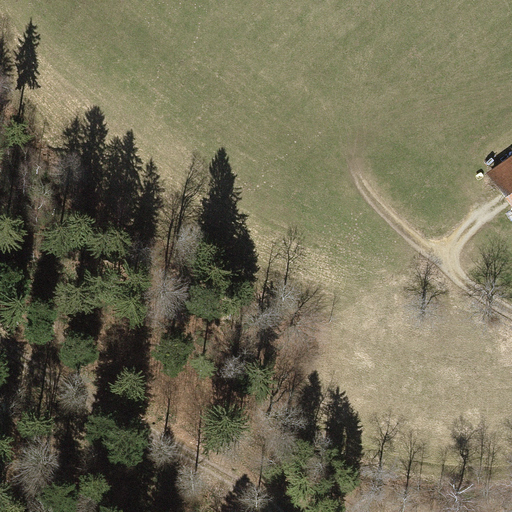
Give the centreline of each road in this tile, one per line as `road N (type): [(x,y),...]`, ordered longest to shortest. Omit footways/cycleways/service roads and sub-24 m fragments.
road 1 (track): [(264,511),(218,469),(0,357)]
road 2 (track): [(511,310),(368,192),(353,159)]
